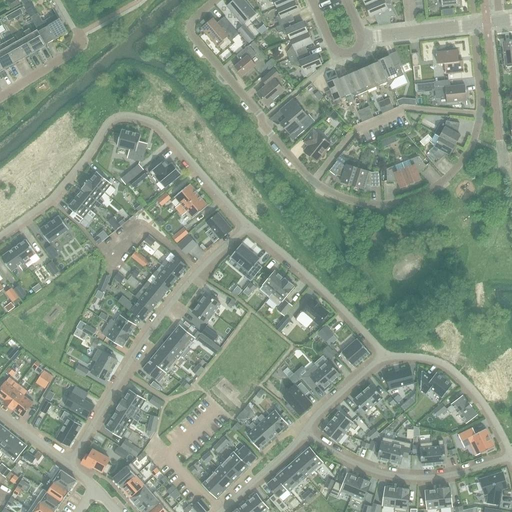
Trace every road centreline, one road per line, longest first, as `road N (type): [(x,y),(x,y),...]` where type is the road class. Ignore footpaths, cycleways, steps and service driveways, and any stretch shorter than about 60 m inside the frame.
road 1 (residential): [(0,238),(64,187),(115,118),(160,131),(243,226)]
road 2 (residential): [(243,226),(154,322),(69,463)]
road 3 (residential): [(313,181),(367,204),(410,201),(461,162),(479,115)]
road 4 (residential): [(307,426),(334,449),(385,470),(445,467),(507,446)]
road 5 (residential): [(190,24),(313,181)]
road 6 (residential): [(479,115),(403,109),(352,132),(313,181)]
road 7 (residential): [(243,226),(320,290),(379,356)]
road 8 (residential): [(379,356),(443,364),(487,407),(507,446)]
road 9 (residential): [(307,426),(218,511)]
